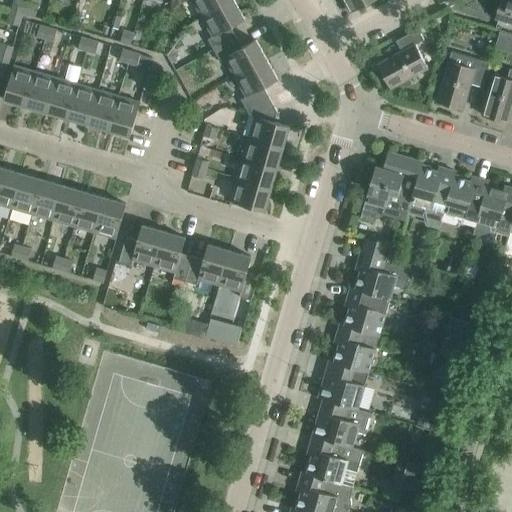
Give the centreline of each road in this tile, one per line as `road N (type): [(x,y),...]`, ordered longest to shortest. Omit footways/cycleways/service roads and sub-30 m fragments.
road 1 (residential): [(233,511),(311,244)]
road 2 (residential): [(311,244),(149,189)]
road 3 (residential): [(511,157),(350,111)]
road 4 (residential): [(149,189),(0,133)]
road 5 (residential): [(311,244),(350,111)]
